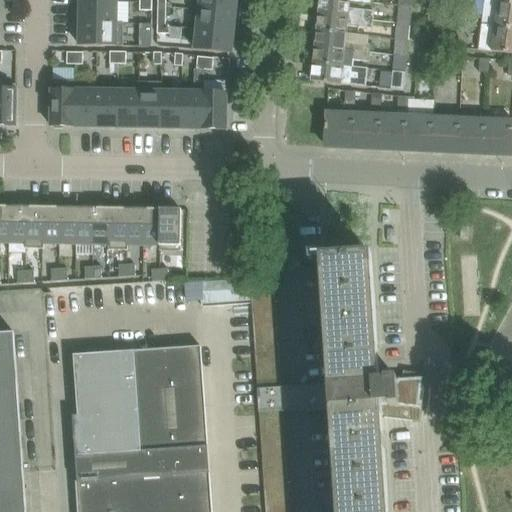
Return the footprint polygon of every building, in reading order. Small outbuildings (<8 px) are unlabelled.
[(235,15),(236,0),(192,0),(192,10),(235,15)] [(348,0),(319,0),(318,14),(373,19),(374,12),(349,10),(350,0),(348,0)] [(116,24),(116,23),(117,2),(80,1),(80,23),(116,24)] [(511,4),(485,1),(482,25),(511,29),(511,4)] [(152,11),(152,3),(140,3),(139,11),(152,11)] [(410,24),(411,7),(398,5),(396,22),(410,24)] [(157,26),(165,26),(166,7),(158,7),(157,26)] [(430,7),(429,18),(441,20),(442,8),(430,7)] [(235,15),(192,10),(190,30),(197,31),(197,30),(233,34),(235,15)] [(373,19),(318,14),(316,31),(347,34),(347,27),(372,30),(373,19)] [(438,47),(441,20),(428,18),(425,46),(438,47)] [(408,41),(410,24),(396,22),(394,39),(408,41)] [(116,24),(80,23),(79,46),(123,47),(123,23),(116,23),(116,24)] [(139,24),(139,47),(148,47),(151,45),(151,24),(139,24)] [(511,54),(511,29),(482,25),(479,50),(511,54)] [(157,26),(157,35),(169,35),(170,27),(165,26),(157,26)] [(195,50),(231,53),(233,34),(197,30),(197,31),(195,50)] [(316,31),(315,47),(370,52),(371,45),(346,43),(347,34),(316,31)] [(406,56),(408,41),(394,39),(393,55),(406,56)] [(370,52),(315,47),(313,63),(342,66),(343,65),(353,66),(353,62),(369,63),(370,52)] [(110,65),(118,65),(118,52),(110,52),(110,65)] [(118,52),(118,65),(126,65),(126,53),(118,52)] [(67,65),(75,65),(75,53),(67,53),(67,65)] [(75,53),(75,65),(83,65),(83,53),(75,53)] [(162,53),(153,53),(153,65),(161,65),(162,53)] [(183,55),(175,54),(174,66),(182,67),(183,55)] [(404,72),(406,56),(393,55),(391,70),(404,72)] [(436,70),(436,55),(427,55),(426,69),(436,70)] [(462,71),(463,57),(453,56),(453,70),(462,71)] [(196,69),(204,70),(205,58),(197,57),(196,69)] [(214,59),(205,58),(204,70),(212,71),(214,59)] [(489,74),(489,60),(479,60),(479,74),(489,74)] [(313,63),(311,81),(340,84),(366,87),(368,70),(353,68),(353,66),(343,65),(342,66),(313,63)] [(392,73),(390,89),(393,89),(402,91),(404,72),(391,70),(391,73),(392,73)] [(75,81),(52,81),(51,127),(73,127),(73,91),(75,91),(75,81)] [(116,128),(138,128),(139,82),(132,82),(132,92),(117,92),(116,128)] [(162,83),(139,82),(138,128),(160,129),(161,92),(162,92),(162,83)] [(0,126),(15,126),(16,85),(0,84),(0,126)] [(73,127),(95,127),(95,91),(75,91),(73,91),(73,127)] [(117,92),(95,91),(95,127),(116,128),(117,92)] [(160,129),(182,129),(183,93),(162,92),(161,92),(160,129)] [(355,92),(345,92),(345,103),(355,104),(355,92)] [(182,129),(204,129),(204,93),(183,93),(182,129)] [(226,130),(226,94),(204,93),(204,129),(226,130)] [(382,95),(372,94),(371,106),(381,106),(382,95)] [(407,109),(408,103),(408,99),(408,98),(398,97),(398,109),(407,109)] [(352,148),(354,114),(327,113),(327,125),(325,125),(325,131),(326,131),(326,147),(352,148)] [(352,148),(379,149),(380,115),(354,114),(352,148)] [(380,115),(379,149),(405,150),(407,116),(380,115)] [(407,116),(405,150),(432,152),(434,117),(407,116)] [(460,119),(434,117),(432,152),(458,153),(460,119)] [(458,153),(485,154),(487,120),(460,119),(458,153)] [(511,155),(511,146),(511,120),(487,120),(485,154),(511,155)] [(10,207),(0,206),(0,243),(9,244),(10,207)] [(10,207),(9,244),(9,252),(25,252),(25,249),(25,244),(26,207),(10,207)] [(25,244),(25,249),(44,249),(44,244),(43,244),(44,208),(26,207),(25,244)] [(60,208),(44,208),(43,244),(44,244),(60,245),(60,208)] [(77,208),(60,208),(60,245),(76,245),(77,208)] [(93,245),(93,209),(77,208),(76,245),(93,245)] [(110,209),(93,209),(93,245),(109,246),(110,209)] [(128,209),(110,209),(109,246),(109,250),(128,251),(128,246),(127,246),(128,209)] [(144,246),(144,209),(128,209),(127,246),(128,246),(144,246)] [(144,209),(144,246),(159,246),(160,246),(160,210),(144,209)] [(181,210),(160,210),(160,246),(159,246),(159,251),(180,252),(181,210)] [(468,239),(468,227),(460,227),(460,239),(468,239)] [(334,386),(308,388),(310,409),(335,407),(341,511),(383,511),(377,418),(382,419),(412,422),(420,423),(424,391),(423,378),(412,378),(403,379),(397,379),(385,380),(385,381),(379,381),(375,381),(366,258),(367,257),(367,254),(367,253),(326,256),(313,257),(313,259),(320,258),(325,258),(325,260),(334,386)] [(127,277),(126,264),(118,265),(119,277),(127,277)] [(134,264),(126,264),(127,277),(135,276),(134,264)] [(101,266),(93,267),(93,279),(102,278),(101,266)] [(85,279),(93,279),(93,267),(84,267),(85,279)] [(59,269),(60,281),(68,281),(67,268),(59,269)] [(60,281),(59,269),(51,270),(52,282),(60,281)] [(160,281),(159,269),(151,270),(152,282),(160,281)] [(159,269),(160,281),(168,281),(167,269),(159,269)] [(18,284),(26,283),(25,271),(17,272),(18,284)] [(26,271),(25,271),(26,283),(34,283),(33,271),(26,271)] [(275,292),(274,281),(250,283),(251,294),(275,292)] [(276,303),(275,292),(251,294),(252,305),(276,303)] [(253,316),(276,315),(276,303),(252,305),(253,316)] [(277,326),(276,315),(253,316),(253,327),(277,326)] [(254,339),(278,337),(277,326),(253,327),(254,339)] [(0,333),(0,511),(26,511),(14,333),(0,333)] [(279,348),(278,337),(254,339),(255,350),(279,348)] [(212,511),(201,347),(134,352),(141,451),(76,456),(79,511),(212,511)] [(255,361),(279,360),(279,348),(255,350),(255,361)] [(73,417),(76,456),(141,451),(134,352),(74,356),(78,416),(73,417)] [(280,371),(279,360),(255,361),(256,372),(280,371)] [(257,384),(281,382),(280,371),(256,372),(257,384)] [(281,388),(281,382),(257,384),(258,395),(282,393),(281,388)] [(258,406),(282,405),(282,393),(258,395),(258,406)] [(283,410),(282,405),(258,406),(259,417),(283,416),(283,410)] [(260,429),(284,427),(283,416),(259,417),(260,429)] [(285,438),(284,427),(260,429),(261,440),(285,438)] [(261,451),(285,450),(285,438),(261,440),(261,451)] [(286,461),(285,450),(261,451),(262,462),(286,461)] [(263,474),(287,472),(286,461),(262,462),(263,474)] [(288,483),(287,472),(263,474),(264,485),(288,483)] [(264,496),(288,495),(288,483),(264,485),(264,496)] [(289,506),(288,495),(264,496),(265,507),(289,506)]
